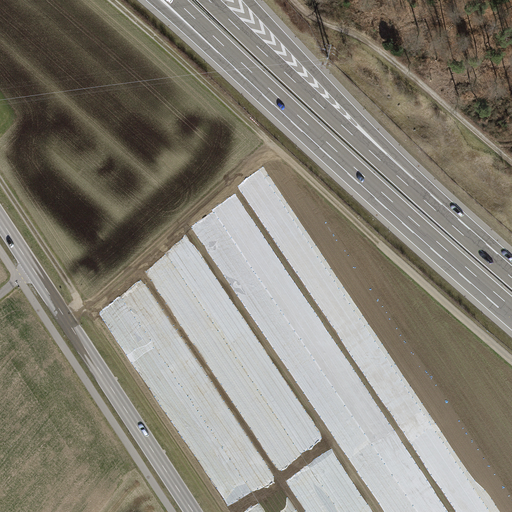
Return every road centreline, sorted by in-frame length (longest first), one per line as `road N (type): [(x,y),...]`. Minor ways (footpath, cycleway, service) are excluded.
road 1 (motorway): [(238,59),(511,313)]
road 2 (secondary): [(193,511),(0,219)]
road 3 (track): [(270,143),(511,362)]
road 4 (motorway): [(432,206),(208,0)]
road 5 (motorway): [(432,206),(248,0)]
road 6 (track): [(299,0),(511,165)]
road 7 (track): [(82,310),(270,143)]
road 8 (track): [(111,0),(270,143)]
road 9 (track): [(68,322),(82,310),(0,180)]
